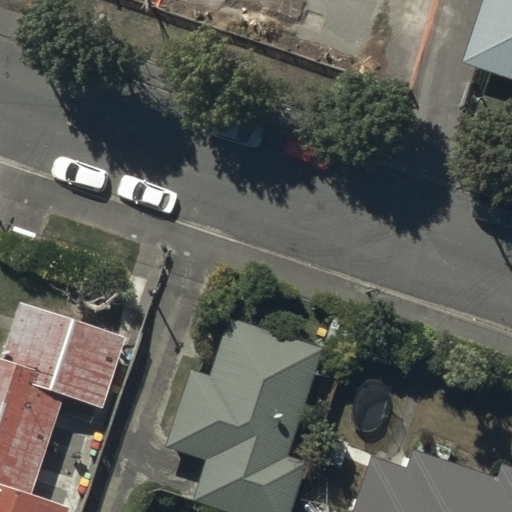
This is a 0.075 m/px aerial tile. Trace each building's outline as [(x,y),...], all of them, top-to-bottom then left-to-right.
[(323,29),(333,0),(298,0),(293,18),(323,29)] [(333,0),(323,29),(358,41),(370,0),(333,0)] [(370,0),(358,41),(386,50),(403,0),(370,0)] [(511,0),(494,0),(476,55),(511,66),(511,0)] [(0,511),(45,511),(26,506),(57,409),(96,421),(121,344),(46,320),(29,375),(0,365),(0,511)] [(318,358),(223,328),(206,385),(182,378),(157,459),(200,472),(187,511),(292,511),(305,472),(285,466),(318,358)] [(511,511),(511,481),(499,477),(494,493),(406,463),(400,483),(365,471),(351,511),(511,511)]
